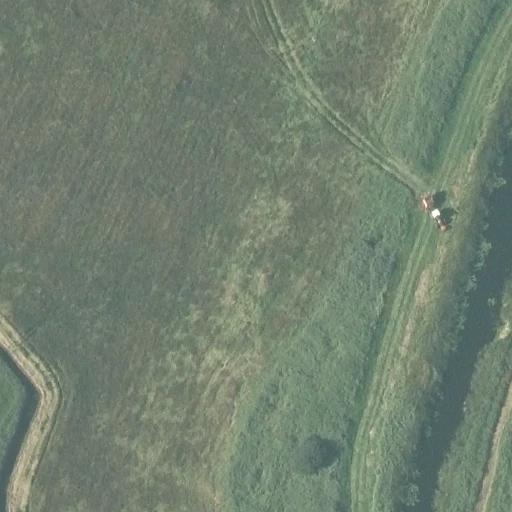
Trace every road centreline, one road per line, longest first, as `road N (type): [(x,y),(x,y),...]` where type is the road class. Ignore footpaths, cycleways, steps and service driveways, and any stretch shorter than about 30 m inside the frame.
road 1 (track): [(511,11),(451,131),(384,320),(353,455),(353,511)]
road 2 (track): [(476,511),(511,387)]
